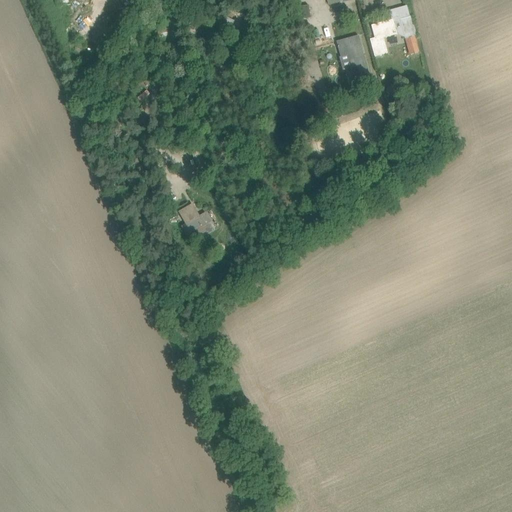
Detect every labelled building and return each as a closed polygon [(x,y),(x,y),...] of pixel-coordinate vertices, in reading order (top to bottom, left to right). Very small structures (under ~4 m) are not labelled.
[(310,18),(309,5),(296,7),(298,20),(310,18)] [(411,17),(400,20),(405,39),(417,36),(411,17)] [(371,26),(375,39),(370,40),(374,57),(387,54),(383,39),(397,35),(393,20),(371,26)] [(71,41),(78,37),(76,33),(78,32),(75,25),(65,29),(71,41)] [(336,42),(340,58),(348,56),(351,68),(357,67),(361,82),(370,79),(358,36),(336,42)] [(395,86),(388,85),(387,93),(394,94),(395,86)] [(189,207),(178,213),(185,225),(181,228),(186,236),(207,224),(202,216),(199,218),(198,217),(193,208),(190,209),(189,207)]
